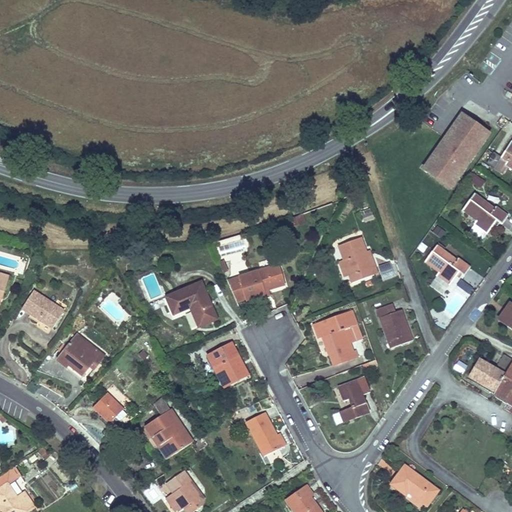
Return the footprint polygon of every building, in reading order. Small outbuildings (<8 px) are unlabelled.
[(461,115),(423,169),(427,171),(440,153),(444,156),(446,153),(442,150),(462,123),(470,121),(461,115)] [(489,135),(470,121),(462,123),(442,150),(446,153),(444,156),(440,153),(427,171),(451,189),(489,135)] [(511,141),(501,158),(494,169),(503,175),(508,167),(511,169),(511,141)] [(494,153),(488,163),(494,167),(500,157),(494,153)] [(472,173),(467,181),(480,189),(485,181),(472,173)] [(494,209),(474,194),(462,211),(476,221),(474,224),(475,224),(487,233),(488,234),(497,221),(502,225),(508,216),(495,207),(494,209)] [(374,219),(372,213),(362,216),(365,223),(374,219)] [(487,233),(475,224),(470,230),(483,239),(487,233)] [(366,259),(364,256),(367,255),(366,253),(361,238),(339,246),(344,261),(349,275),(352,283),(374,275),(368,259),(366,259)] [(456,261),(436,246),(424,263),(438,273),(436,276),(437,276),(449,285),(450,286),(459,273),(464,277),(470,268),(457,259),(456,261)] [(378,274),(369,252),(366,253),(367,255),(364,256),(366,259),(368,259),(374,275),(378,274)] [(349,275),(344,261),(340,263),(345,276),(349,275)] [(378,266),(382,281),(396,277),(391,262),(378,266)] [(284,285),(278,266),(228,282),(237,303),(246,300),(247,302),(265,297),(263,292),(268,290),(284,285)] [(449,285),(437,276),(429,287),(442,296),(449,285)] [(217,319),(201,282),(166,297),(173,314),(191,307),(192,310),(191,311),(199,327),(217,319)] [(64,311),(33,291),(22,310),(52,329),(64,311)] [(511,305),(509,304),(505,309),(507,311),(505,315),(502,313),(498,320),(511,330),(511,305)] [(405,323),(401,311),(395,313),(392,305),(377,311),(390,349),(413,341),(410,333),(408,334),(404,323),(405,323)] [(410,333),(402,310),(401,311),(405,323),(404,323),(408,334),(410,333)] [(361,338),(351,311),(313,325),(319,340),(321,339),(325,337),(332,354),(330,355),(334,366),(352,359),(350,353),(353,352),(349,342),(355,339),(356,340),(361,338)] [(97,350),(77,334),(75,336),(96,352),(97,350)] [(96,352),(75,336),(67,346),(61,353),(56,360),(66,369),(68,366),(82,377),(90,367),(93,363),(97,366),(105,356),(97,350),(96,352)] [(332,354),(325,337),(321,339),(328,355),(330,355),(332,354)] [(67,346),(63,343),(57,350),(61,353),(67,346)] [(248,375),(231,344),(207,356),(214,369),(217,367),(227,386),(248,375)] [(511,362),(511,359),(504,354),(495,369),(505,375),(511,362)] [(495,369),(479,360),(469,377),(495,392),(505,375),(495,369)] [(463,375),(467,366),(457,361),(452,370),(463,375)] [(511,362),(505,375),(495,392),(493,394),(511,404),(511,362)] [(82,377),(68,366),(66,369),(80,379),(82,377)] [(227,386),(217,367),(214,369),(224,388),(227,386)] [(369,414),(362,396),(370,393),(364,378),(338,388),(343,402),(351,399),(354,407),(344,411),(348,422),(369,414)] [(124,409),(108,393),(92,409),(109,425),(115,418),(123,411),(124,409)] [(164,401),(162,398),(154,405),(155,407),(164,401)] [(192,443),(170,410),(164,401),(155,407),(161,416),(144,427),(152,439),(154,437),(160,447),(163,445),(171,457),(192,443)] [(127,415),(123,411),(115,418),(119,421),(122,420),(127,415)] [(348,422),(344,411),(339,413),(344,423),(348,422)] [(264,458),(283,448),(276,436),(264,413),(246,423),(264,458)] [(286,446),(279,434),(276,436),(283,448),(286,446)] [(160,447),(154,437),(152,439),(148,442),(154,451),(159,448),(167,460),(171,457),(163,445),(160,447)] [(47,451),(44,446),(37,451),(40,455),(47,451)] [(438,491),(405,466),(391,485),(406,496),(408,492),(412,495),(426,506),(438,491)] [(24,492),(16,497),(7,484),(20,475),(14,467),(0,476),(0,505),(0,506),(2,509),(0,511),(23,511),(33,506),(24,492)] [(204,499),(184,471),(166,484),(173,494),(178,500),(170,505),(175,511),(180,511),(184,509),(186,511),(194,511),(202,506),(204,499)] [(320,511),(310,497),(313,495),(307,486),(286,501),(293,511),(320,511)] [(178,500),(173,494),(166,499),(170,505),(178,500)]
